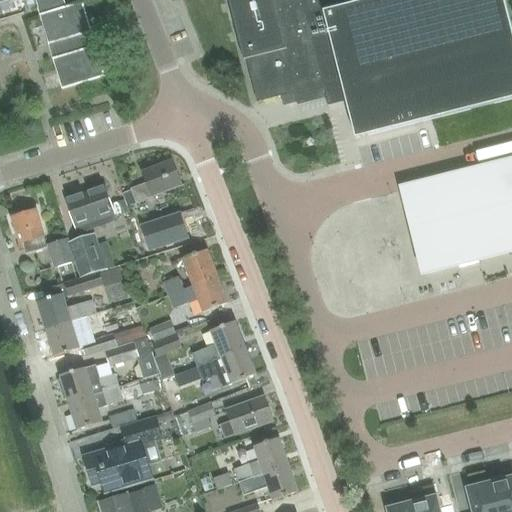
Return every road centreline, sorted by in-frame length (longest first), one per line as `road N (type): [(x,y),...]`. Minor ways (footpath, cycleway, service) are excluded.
road 1 (residential): [(187,119),(223,117),(255,145),(365,453),(392,461),(511,431)]
road 2 (residential): [(335,511),(187,119)]
road 3 (residential): [(72,511),(0,277)]
road 4 (residential): [(0,182),(187,119)]
road 5 (residential): [(187,119),(141,0)]
